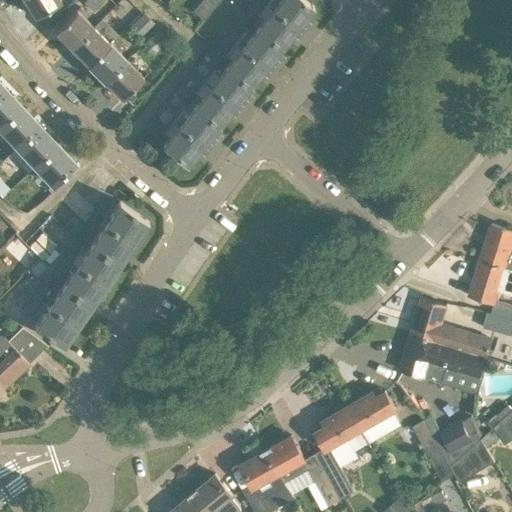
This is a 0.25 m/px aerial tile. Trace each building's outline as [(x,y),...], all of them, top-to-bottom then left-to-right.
[(61,1),(59,0),(24,0),(35,17),(61,1)] [(93,10),(102,0),(86,0),(84,2),(93,10)] [(219,0),(202,0),(193,11),(203,20),(220,0),(219,0)] [(258,27),(270,36),(281,45),(313,6),(304,0),(271,0),(260,14),(265,18),(258,27)] [(72,48),(93,27),(76,10),(55,31),(72,48)] [(140,36),(153,22),(144,14),(131,27),(140,36)] [(72,48),(89,65),(110,44),(93,27),(72,48)] [(250,85),(281,45),(270,36),(258,27),(250,36),(245,32),(237,43),(228,53),(233,57),(226,66),(250,85)] [(169,38),(159,29),(143,45),(153,55),(169,38)] [(89,65),(105,81),(126,60),(110,44),(89,65)] [(126,60),(105,81),(122,98),(143,77),(126,60)] [(195,105),(207,114),(218,124),(250,85),(226,66),(219,74),(214,70),(197,92),(202,96),(195,105)] [(0,90),(0,127),(22,106),(4,87),(0,90)] [(187,163),(218,124),(207,114),(195,105),(188,114),(183,110),(165,131),(170,135),(163,144),(187,163)] [(40,126),(22,106),(0,127),(0,128),(17,147),(40,126)] [(17,147),(35,166),(58,144),(40,126),(17,147)] [(76,164),(58,144),(35,166),(53,185),(76,164)] [(119,202),(105,222),(91,243),(105,252),(119,262),(147,221),(119,202)] [(511,230),(492,224),(481,260),(511,269),(511,230)] [(119,262),(105,252),(91,243),(63,284),(91,303),(119,262)] [(469,296),(494,303),(495,300),(500,283),(508,285),(507,287),(511,288),(511,269),(481,260),(469,296)] [(35,325),(49,335),(63,344),(91,303),(63,284),(35,325)] [(422,298),(411,334),(487,357),(492,340),(458,330),(457,333),(440,328),(447,305),(422,298)] [(511,319),(491,312),(487,311),(483,326),(511,335),(511,333),(511,319)] [(48,345),(30,332),(23,327),(8,341),(2,335),(0,336),(0,387),(1,389),(48,345)] [(487,357),(411,334),(400,370),(438,382),(443,364),(481,376),(487,357)] [(373,391),(347,405),(361,429),(396,409),(385,390),(376,396),(373,391)] [(326,449),(329,447),(335,457),(341,467),(358,458),(353,451),(369,442),(361,429),(347,405),(322,420),(325,425),(316,431),(326,449)] [(451,466),(475,444),(481,438),(470,416),(434,435),(447,459),(451,466)] [(413,425),(435,466),(442,480),(455,474),(451,466),(447,459),(434,435),(426,419),(413,425)] [(284,482),(309,468),(305,458),(292,435),(266,449),(284,481),(284,482)] [(481,438),(475,444),(451,466),(455,474),(460,482),(495,461),(481,438)] [(284,481),(266,449),(240,463),(251,482),(254,487),(256,486),(260,494),(270,510),(294,497),(284,482),(284,481)] [(335,457),(322,464),(327,473),(333,483),(342,498),(355,490),(341,467),(335,457)] [(329,505),(342,498),(333,483),(327,473),(322,464),(310,471),(329,505)] [(193,492),(209,511),(239,511),(239,510),(241,508),(231,496),(233,495),(216,473),(193,492)] [(256,511),(266,511),(270,510),(260,494),(256,486),(254,487),(251,482),(241,488),(254,508),(256,511)] [(170,511),(171,511),(209,511),(193,492),(170,511)]
